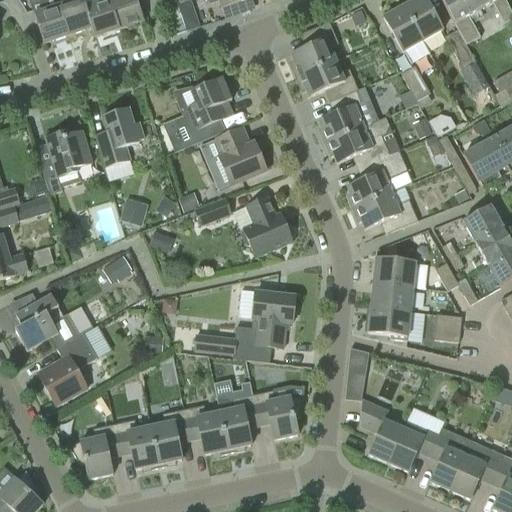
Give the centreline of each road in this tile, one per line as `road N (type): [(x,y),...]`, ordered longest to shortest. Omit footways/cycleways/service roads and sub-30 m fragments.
road 1 (residential): [(321,475),(341,259),(247,36)]
road 2 (residential): [(49,94),(247,36)]
road 3 (residential): [(321,475),(164,511)]
road 4 (residential): [(71,511),(0,383)]
